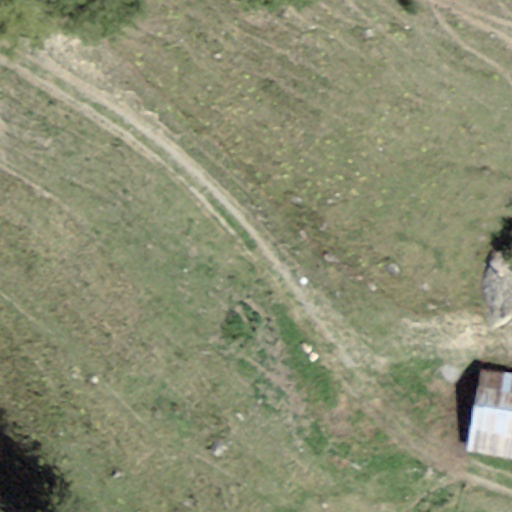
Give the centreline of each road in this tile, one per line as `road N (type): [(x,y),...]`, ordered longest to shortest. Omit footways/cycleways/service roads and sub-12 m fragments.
road 1 (track): [(105,105),(446,430),(511,482)]
road 2 (track): [(105,105),(0,29)]
